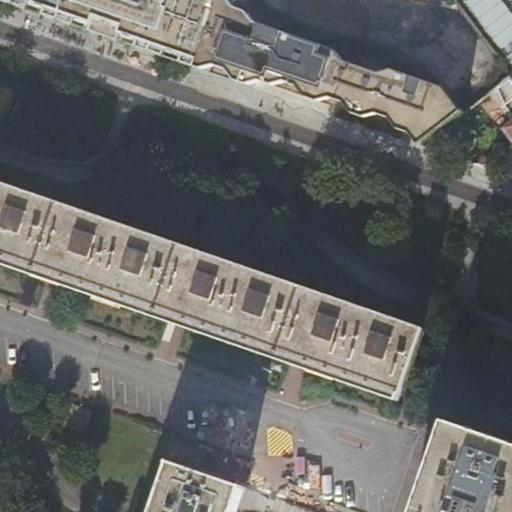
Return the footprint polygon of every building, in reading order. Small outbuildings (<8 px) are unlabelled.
[(47,0),(110,21),(112,14),(134,22),(130,33),(129,36),(198,60),(218,0),(47,0)] [(229,0),(218,0),(198,60),(267,84),(269,77),(414,127),(419,146),(458,114),(459,113),(440,90),(393,73),(380,72),(345,59),(334,51),(284,33),(255,22),(247,12),(235,8),(229,0)] [(511,68),(511,14),(501,0),(452,0),(488,49),(494,44),(511,68)] [(499,84),(511,102),(511,76),(511,75),(499,84)] [(469,127),(458,114),(419,146),(443,154),(469,127)] [(511,141),(511,120),(502,128),(511,141)] [(477,166),(483,168),(488,157),(481,155),(477,166)] [(0,256),(402,395),(414,362),(425,329),(0,182),(0,256)] [(511,511),(511,401),(454,381),(440,420),(409,511),(511,511)] [(86,434),(94,411),(70,402),(62,426),(86,434)] [(154,511),(236,511),(245,487),(172,463),(154,511)]
